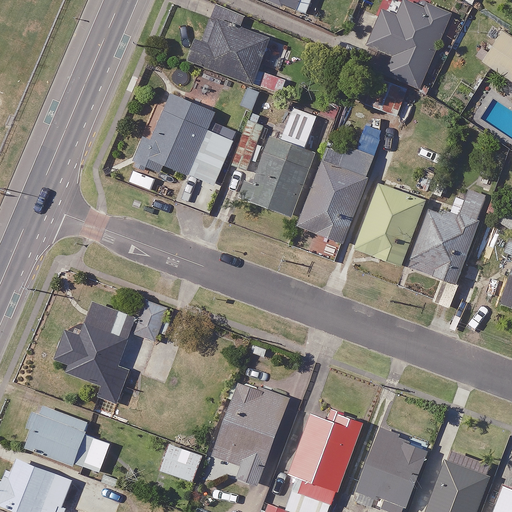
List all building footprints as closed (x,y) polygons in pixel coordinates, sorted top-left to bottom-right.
[(272,0),(309,15),(314,0),(272,0)] [(438,0),(429,0),(429,1),(427,0),(389,0),(370,45),(374,46),(365,65),(420,89),(456,7),(438,0)] [(242,16),(218,8),(206,41),(199,39),(191,61),(254,84),(271,40),(238,27),(242,16)] [(511,36),(504,31),(484,62),(511,79),(511,36)] [(406,95),(377,84),(369,105),(398,116),(406,95)] [(138,161),(149,165),(172,175),(176,168),(216,184),(235,140),(209,130),(216,112),(174,94),(155,140),(147,137),(138,161)] [(366,105),(350,99),(340,126),(357,132),(366,105)] [(319,117),(294,107),(281,140),(274,137),(257,183),(251,181),(245,198),(291,215),(314,152),(307,150),(319,117)] [(378,157),(349,146),(341,167),(324,160),(299,224),(344,242),(378,157)] [(493,179),(475,174),(467,198),(457,195),(451,214),(431,208),(411,267),(442,277),(434,302),(452,308),(455,298),(471,304),(483,268),(466,262),(493,179)] [(175,184),(154,175),(148,187),(169,196),(175,184)] [(427,197),(382,181),(358,248),(403,265),(427,197)] [(511,233),(510,233),(503,251),(511,254),(511,267),(498,303),(511,308),(511,233)] [(90,326),(88,329),(68,330),(57,358),(72,364),(69,372),(104,386),(100,396),(118,403),(132,368),(144,372),(156,340),(131,331),(127,341),(90,326)] [(291,398),(240,380),(213,455),(243,466),(239,477),(259,484),(291,398)] [(89,422),(39,405),(25,447),(102,472),(112,442),(85,434),(89,422)] [(331,511),(366,421),(334,409),(330,420),(315,414),(287,487),(294,490),(287,508),(296,511),(331,511)] [(404,511),(415,486),(429,451),(383,431),(359,490),(387,502),(383,510),(387,511),(404,511)] [(203,455),(171,443),(161,470),(194,481),(203,455)] [(476,511),(494,466),(451,450),(428,511),(476,511)] [(61,511),(74,481),(16,458),(0,497),(0,501),(26,511),(61,511)] [(511,511),(511,486),(504,484),(494,511),(511,511)]
